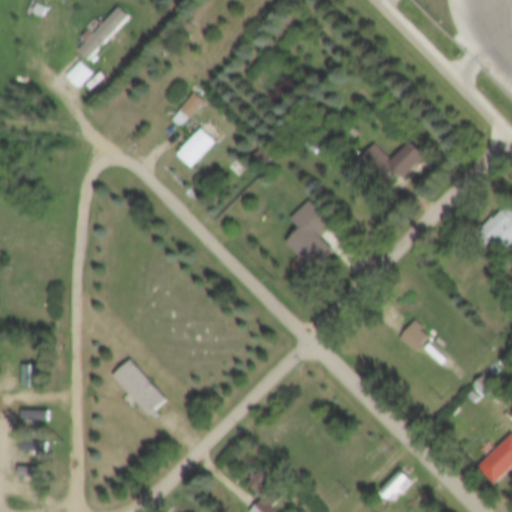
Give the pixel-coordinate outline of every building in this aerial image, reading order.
[(40,5),(50,10),(45,20),(35,15),(40,5)] [(89,43),(84,39),(91,32),(96,37),(122,10),(133,21),(92,62),(82,51),(89,43)] [(197,94),(207,103),(185,129),(175,121),(197,94)] [(360,94),(369,103),(359,113),(350,104),(360,94)] [(206,131),(218,144),(194,168),(181,156),(206,131)] [(314,136),(324,146),(315,156),(305,145),(314,136)] [(416,140),(430,154),(407,178),(393,164),(416,140)] [(377,146),(391,160),(380,171),(366,158),(377,146)] [(323,238),(337,252),(318,272),(290,244),(304,230),(294,220),(312,203),(335,226),(323,238)] [(511,208),(511,209),(511,240),(495,223),(511,208)] [(416,324),(432,336),(418,354),(402,341),(416,324)] [(507,355),(511,360),(505,367),(500,362),(507,355)] [(135,361),(170,402),(152,418),(117,377),(135,361)] [(23,366),(39,366),(39,388),(23,388),(23,366)] [(486,378),(498,390),(488,401),(475,388),(486,378)] [(22,412),(50,412),(50,428),(22,428),(22,412)] [(511,438),(511,472),(499,486),(481,469),(511,438)] [(22,443),(47,444),(46,454),(21,453),(22,443)] [(19,468),(43,468),(42,478),(19,477),(19,468)] [(249,483),(262,470),(279,489),(266,501),(249,483)] [(403,470),(413,480),(393,500),(383,490),(403,470)] [(253,511),(264,502),(273,511),(253,511)]
